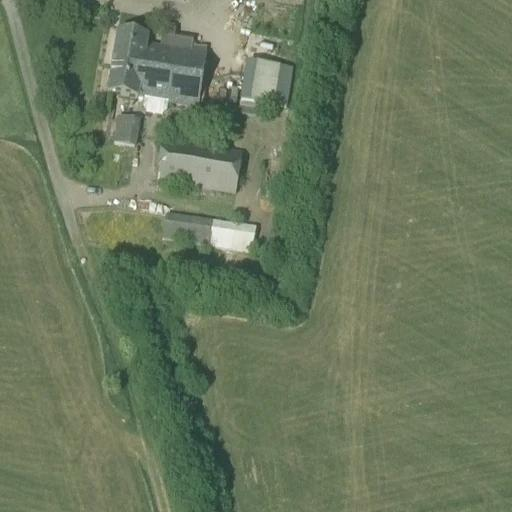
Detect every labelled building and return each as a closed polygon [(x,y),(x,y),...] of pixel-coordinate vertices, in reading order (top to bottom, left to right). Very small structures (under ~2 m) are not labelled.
[(169,80),(165,104),(197,109),(206,56),(146,47),(147,38),(117,33),(111,70),(169,80)] [(277,68),(271,107),(288,110),(293,70),(277,68)] [(107,95),(165,104),(169,80),(111,70),(107,95)] [(135,149),(140,126),(117,123),(112,146),(135,149)] [(235,196),(242,155),(162,142),(155,183),(235,196)] [(251,256),(255,229),(166,216),(162,243),(251,256)]
